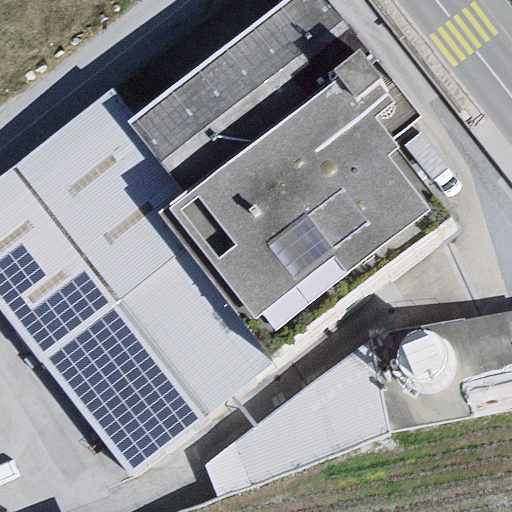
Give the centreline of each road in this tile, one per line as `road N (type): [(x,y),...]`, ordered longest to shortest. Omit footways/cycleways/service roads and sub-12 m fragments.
road 1 (residential): [(167,0),(0,141)]
road 2 (tertiary): [(511,94),(436,0)]
